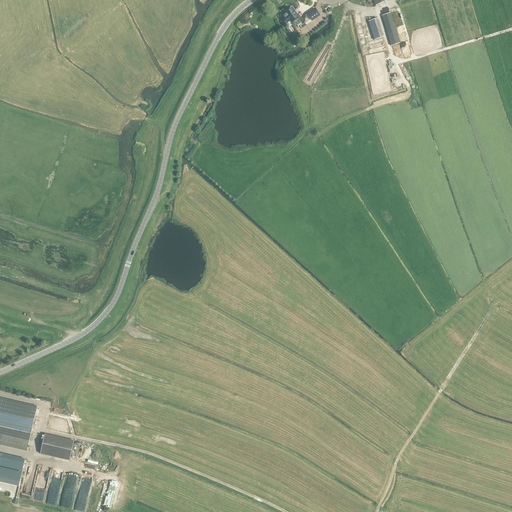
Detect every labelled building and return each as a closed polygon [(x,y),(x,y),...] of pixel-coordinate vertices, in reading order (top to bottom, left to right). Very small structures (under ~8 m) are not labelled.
[(299,18),(292,8),(284,13),(286,16),(283,18),(286,23),(290,21),(291,23),(299,18)] [(315,9),(307,14),(312,20),(320,15),(315,9)] [(382,15),(391,46),(400,44),(391,12),(382,15)] [(368,21),(374,40),(384,37),(378,18),(368,21)] [(0,445),(27,451),(37,407),(0,398),(0,445)] [(40,454),(70,461),(74,441),(45,434),(40,454)] [(25,460),(0,453),(0,466),(22,471),(25,460)] [(22,472),(0,467),(0,481),(19,486),(22,472)]
